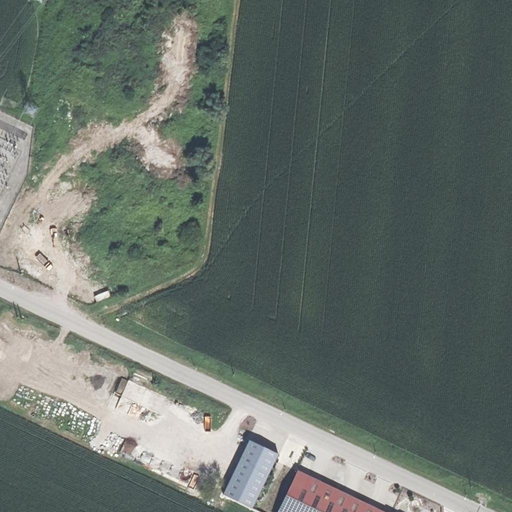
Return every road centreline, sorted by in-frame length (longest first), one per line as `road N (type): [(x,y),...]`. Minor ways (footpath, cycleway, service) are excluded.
road 1 (unclassified): [(473,511),(0,288)]
road 2 (track): [(79,325),(186,276),(203,257),(235,0)]
